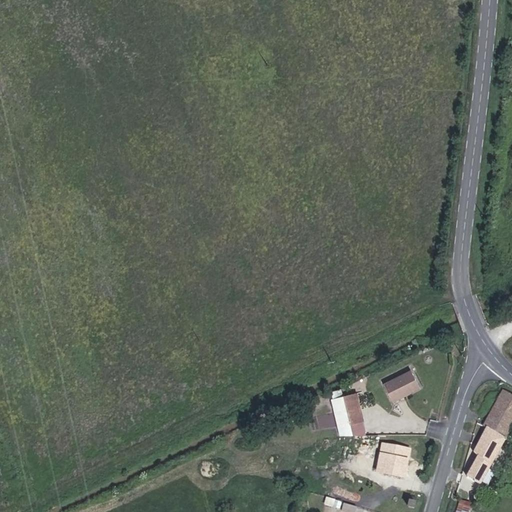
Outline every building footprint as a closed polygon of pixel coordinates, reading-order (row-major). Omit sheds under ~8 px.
[(418,366),(391,379),(399,393),(424,381),(418,366)] [(390,413),(376,385),(365,390),(379,418),(390,413)] [(511,419),(511,399),(498,391),(479,425),(483,428),(466,457),(469,459),(459,474),(472,482),(502,436),(511,419)] [(333,396),(339,436),(366,432),(359,392),(333,396)] [(410,453),(380,452),(377,471),(407,475),(410,453)] [(458,511),(461,500),(450,498),(446,511),(458,511)]
